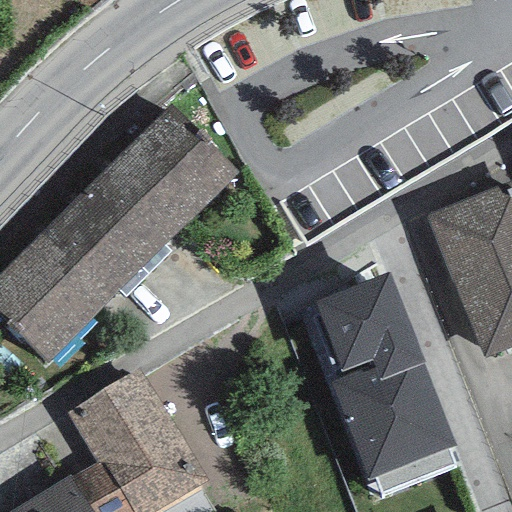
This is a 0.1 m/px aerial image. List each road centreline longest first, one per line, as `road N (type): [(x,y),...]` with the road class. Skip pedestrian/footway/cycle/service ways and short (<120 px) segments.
road 1 (residential): [(0,433),(511,144)]
road 2 (secondary): [(174,0),(101,53),(0,155)]
